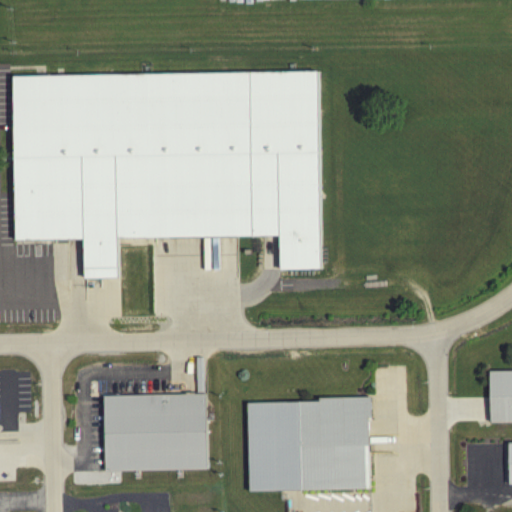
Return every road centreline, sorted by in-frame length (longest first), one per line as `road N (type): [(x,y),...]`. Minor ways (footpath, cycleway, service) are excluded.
road 1 (residential): [(0,343),(435,335),(511,294)]
road 2 (residential): [(435,335),(440,511)]
road 3 (residential): [(49,343),(54,511)]
